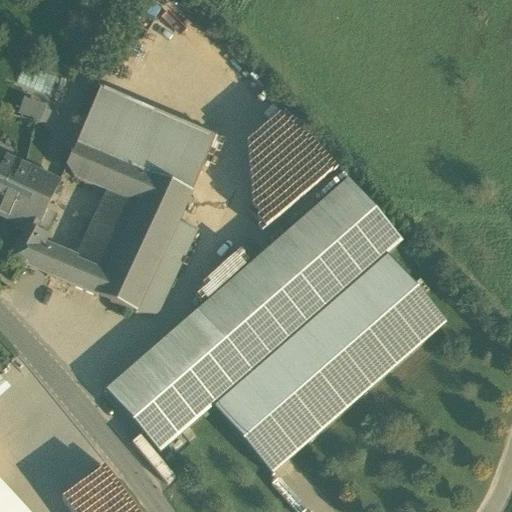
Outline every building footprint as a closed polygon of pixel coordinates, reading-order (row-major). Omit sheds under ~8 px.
[(84,127),(76,145),(191,193),(215,138),(99,90),(87,119),(82,117),(79,125),(84,127)] [(38,120),(43,106),(21,98),(16,112),(38,120)] [(286,123),(249,155),(258,165),(237,183),(272,223),(330,173),(286,123)] [(178,222),(191,193),(76,145),(66,167),(74,179),(103,191),(136,205),(135,206),(177,225),(178,222)] [(0,154),(0,217),(27,230),(27,229),(44,237),(44,236),(54,216),(46,212),(60,182),(0,154)] [(347,182),(195,315),(249,377),(386,258),(401,244),(347,182)] [(103,191),(71,260),(104,274),(135,206),(136,205),(103,191)] [(94,297),(136,314),(177,225),(135,206),(104,274),(94,297)] [(178,222),(177,225),(136,314),(154,322),(196,231),(178,222)] [(10,262),(32,271),(42,248),(47,237),(44,236),(44,237),(27,229),(27,230),(10,262)] [(32,271),(47,277),(56,254),(42,248),(32,271)] [(94,297),(104,274),(71,260),(56,254),(47,277),(94,297)] [(249,377),(211,409),(270,478),(445,326),(386,258),(249,377)] [(211,409),(249,377),(195,315),(104,393),(158,455),(211,409)] [(94,499),(103,511),(136,511),(117,483),(94,499)] [(20,511),(0,490),(0,511),(20,511)]
